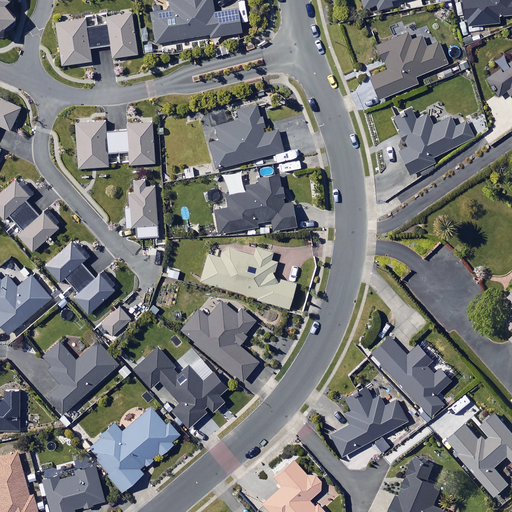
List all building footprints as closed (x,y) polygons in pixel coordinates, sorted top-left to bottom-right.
[(0,0),(0,34),(22,16),(9,0),(0,0)] [(213,12),(211,0),(168,0),(170,9),(150,12),(154,42),(209,34),(210,37),(240,32),(236,8),(213,12)] [(389,1),(391,0),(393,0),(395,4),(402,3),(401,0),(360,0),(362,8),(375,4),(376,9),(390,5),(389,1)] [(511,0),(460,0),(462,19),(466,19),(467,24),(482,23),(481,17),(511,14),(511,0)] [(86,28),(84,18),(55,23),(61,65),(91,60),(89,47),(109,44),(112,57),(137,53),(130,12),(105,17),(106,25),(86,28)] [(418,28),(374,45),(381,64),(383,63),(385,67),(367,74),(377,99),(416,83),(413,76),(445,64),(435,38),(424,42),(418,28)] [(510,102),(511,100),(511,58),(509,60),(505,54),(495,61),(499,67),(484,77),(496,96),(503,91),(510,102)] [(0,149),(0,148),(0,125),(9,130),(20,108),(0,98),(0,149)] [(266,132),(259,105),(236,111),(239,120),(215,126),(218,140),(209,142),(216,169),(283,151),(277,129),(266,132)] [(402,141),(405,147),(397,151),(408,174),(433,162),(430,157),(475,136),(467,119),(453,126),(449,116),(431,125),(425,111),(415,116),(411,108),(391,118),(397,130),(395,131),(400,142),(402,141)] [(75,121),(77,167),(155,163),(152,121),(126,122),(127,130),(106,131),(106,120),(75,121)] [(277,175),(242,182),(244,191),(224,195),(226,207),(213,209),(217,233),(256,226),(256,222),(269,219),(271,230),(295,226),(290,200),(282,201),(277,175)] [(26,198),(29,195),(15,179),(0,192),(0,215),(2,218),(8,213),(22,230),(17,234),(31,250),(57,227),(43,211),(40,214),(26,198)] [(154,179),(133,180),(133,192),(127,193),(128,207),(124,208),(125,228),(135,227),(135,238),(157,237),(154,179)] [(84,257),(70,242),(44,266),(59,282),(64,277),(77,292),(73,296),(88,313),(115,288),(100,272),(94,278),(79,262),(84,257)] [(270,259),(272,252),(254,247),(252,255),(223,246),(219,257),(208,253),(200,280),(287,307),(295,283),(272,276),(276,261),(270,259)] [(1,280),(0,278),(0,327),(6,334),(51,297),(32,274),(18,286),(8,275),(1,280)] [(236,312),(221,300),(207,316),(197,309),(179,330),(240,381),(258,360),(236,343),(254,322),(238,309),(236,312)] [(129,318),(118,306),(100,322),(111,334),(129,318)] [(405,354),(387,334),(368,351),(428,417),(443,404),(434,394),(450,380),(438,367),(432,373),(425,365),(431,360),(416,344),(405,354)] [(118,364),(98,340),(75,360),(59,341),(43,355),(51,365),(47,368),(59,383),(46,395),(62,413),(118,364)] [(171,409),(187,428),(206,411),(204,409),(207,406),(211,411),(223,400),(218,394),(226,387),(212,371),(202,380),(187,364),(179,372),(157,347),(133,369),(150,387),(159,380),(179,402),(171,409)] [(346,412),(342,414),(347,424),(329,434),(341,455),(406,420),(395,399),(383,405),(378,395),(371,399),(364,386),(339,400),(346,412)] [(19,389),(4,389),(4,397),(0,397),(0,431),(19,432),(19,389)] [(95,455),(93,457),(120,491),(143,473),(139,468),(145,463),(146,466),(174,443),(172,440),(180,433),(169,419),(166,423),(151,405),(120,430),(115,425),(88,446),(95,455)] [(511,429),(496,410),(480,424),(491,436),(488,438),(471,418),(446,439),(494,495),(509,482),(495,465),(507,455),(511,459),(511,429)] [(29,494),(17,450),(0,454),(0,459),(1,462),(0,462),(0,511),(37,511),(32,493),(29,494)] [(434,463),(416,456),(401,493),(397,492),(388,511),(453,511),(433,503),(442,482),(428,476),(434,463)] [(279,485),(259,502),(268,511),(326,511),(317,501),(314,504),(307,499),(320,487),(321,483),(319,478),(313,473),(306,474),(293,458),(271,476),(279,485)] [(93,462),(41,476),(50,511),(74,511),(73,508),(103,499),(93,462)]
